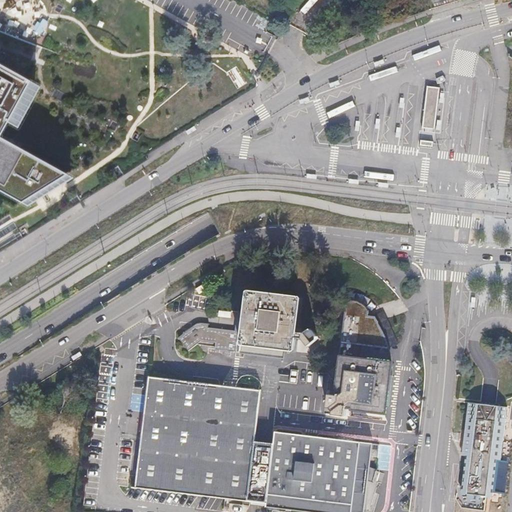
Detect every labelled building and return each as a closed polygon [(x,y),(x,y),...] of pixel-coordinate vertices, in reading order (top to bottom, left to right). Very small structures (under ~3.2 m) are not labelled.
[(0,189),(20,200),(69,169),(0,131),(0,116),(11,122),(34,80),(0,61),(0,189)] [(440,87),(427,86),(422,127),(435,129),(440,87)] [(239,337),(237,357),(255,359),(277,362),(281,362),(282,357),(294,358),(295,346),(303,347),(308,352),(316,348),(318,343),(313,337),(297,335),(301,303),(244,295),(239,337)] [(347,410),(378,413),(379,405),(381,405),(385,374),(388,374),(387,359),(385,349),(381,338),(379,333),(375,324),(371,319),(369,317),(361,316),(362,308),(360,306),(358,304),(356,303),(354,302),(352,301),(349,301),(346,301),(343,302),(335,362),(332,365),(331,369),(323,376),(330,384),(330,388),(335,393),(334,397),(325,397),(323,410),(327,411),(329,415),(346,417),(347,410)] [(204,333),(204,329),(197,329),(174,342),(184,356),(196,347),(212,349),(211,354),(237,357),(239,337),(204,333)] [(72,361),(81,355),(78,351),(70,357),(72,361)] [(243,506),(257,393),(234,391),(217,388),(145,380),(132,492),(243,506)] [(502,461),(504,442),(507,424),(509,408),(505,408),(493,406),(480,405),(471,404),(469,422),(464,455),(468,456),(463,493),(469,494),(469,499),(479,500),(480,496),(492,497),(493,491),(497,460),(502,461)] [(31,420),(0,437),(0,511),(36,511),(13,472),(49,452),(31,420)] [(376,447),(369,446),(272,435),(264,510),(284,511),(362,511),(366,484),(370,485),(374,472),(367,471),(368,459),(375,459),(376,447)] [(507,462),(502,461),(497,460),(493,491),(503,492),(507,462)]
